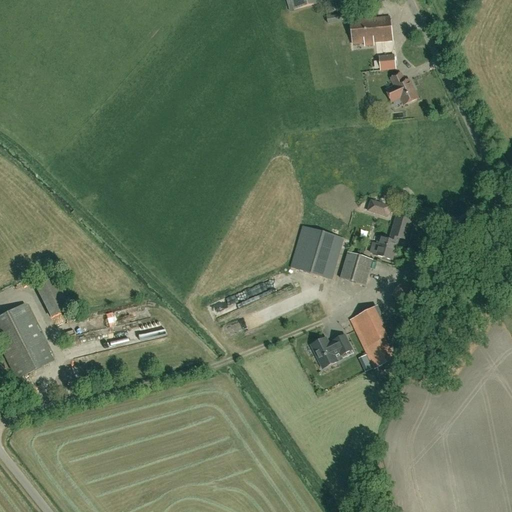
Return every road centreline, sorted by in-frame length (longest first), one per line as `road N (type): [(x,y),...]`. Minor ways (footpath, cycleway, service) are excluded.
road 1 (unclassified): [(0,429),(221,365),(317,325),(505,199)]
road 2 (unclassified): [(505,199),(411,0)]
